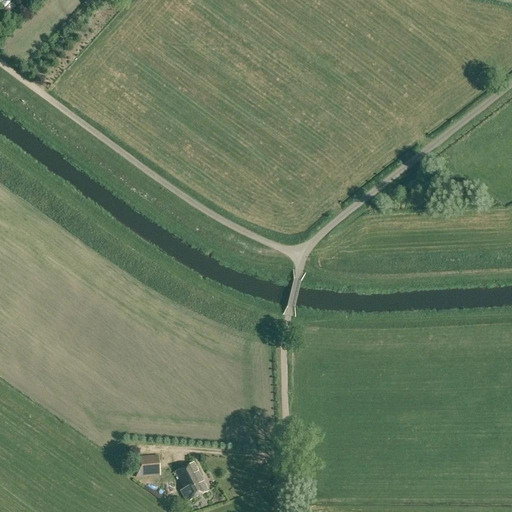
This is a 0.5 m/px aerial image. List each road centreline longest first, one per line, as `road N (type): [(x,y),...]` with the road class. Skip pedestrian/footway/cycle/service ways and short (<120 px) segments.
road 1 (unclassified): [(303,254),(182,197),(0,58)]
road 2 (unclassified): [(303,254),(511,79)]
road 3 (unclassified): [(289,511),(283,354),(296,280)]
